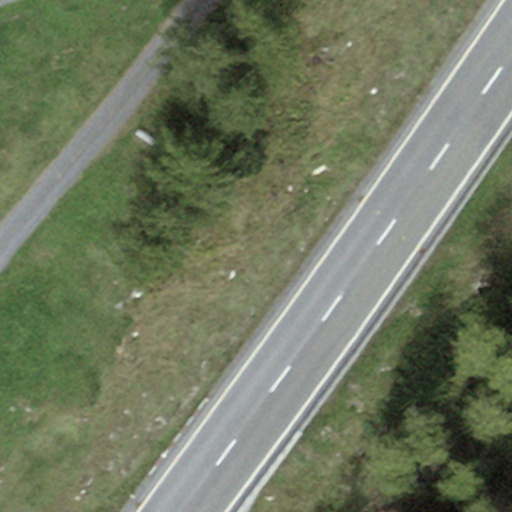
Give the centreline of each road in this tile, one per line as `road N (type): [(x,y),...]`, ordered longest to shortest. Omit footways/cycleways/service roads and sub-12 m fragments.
road 1 (primary): [(511,51),(182,511)]
road 2 (track): [(0,249),(201,0)]
